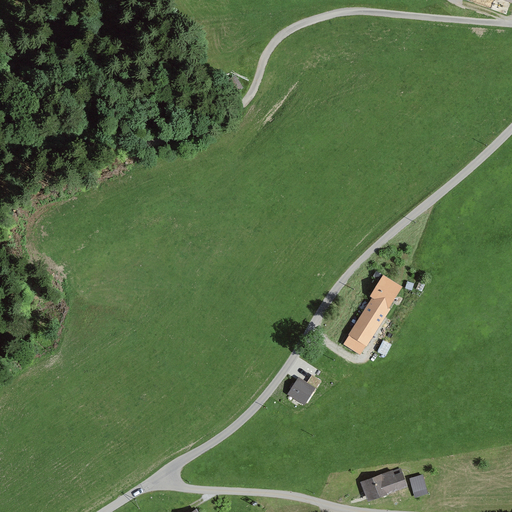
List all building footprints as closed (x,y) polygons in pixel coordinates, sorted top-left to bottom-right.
[(239,71),(231,75),(237,88),(245,84),(239,71)] [(222,84),(228,95),(234,92),(227,81),(222,84)] [(370,296),(373,298),(386,306),(396,290),(398,287),(392,283),(382,277),(370,296)] [(386,306),(373,298),(343,344),(359,353),(386,310),(386,306)] [(291,395),(304,403),(321,382),(313,376),(306,386),(300,382),(291,395)] [(369,498),(405,486),(399,469),(391,472),(391,471),(379,475),(379,476),(363,481),(362,481),(363,482),(359,483),(362,490),(363,490),(366,499),(369,498)] [(409,478),(414,496),(425,493),(420,475),(409,478)]
